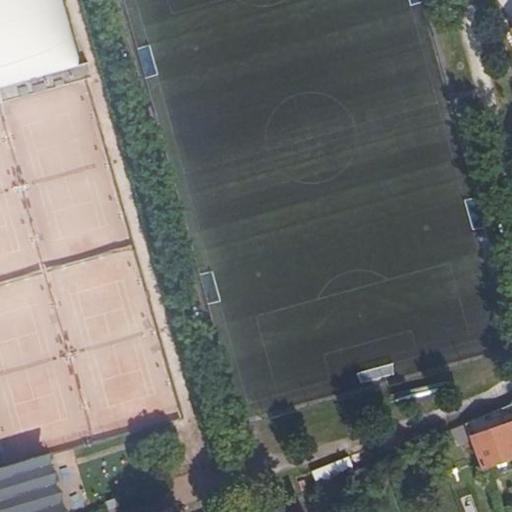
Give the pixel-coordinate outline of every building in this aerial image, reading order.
[(37,262),(86,436),(127,425),(174,412),(125,238),(37,262)] [(86,436),(37,262),(0,272),(0,441),(5,459),(86,436)] [(480,469),(511,458),(511,420),(507,407),(465,425),(472,447),(480,469)] [(174,412),(127,425),(131,439),(177,426),(174,412)] [(451,454),(472,447),(465,425),(443,434),(451,454)] [(312,472),(318,488),(339,479),(355,472),(349,457),(312,472)] [(31,464),(45,511),(62,511),(47,460),(31,464)] [(0,472),(0,511),(45,511),(31,464),(0,472)]
